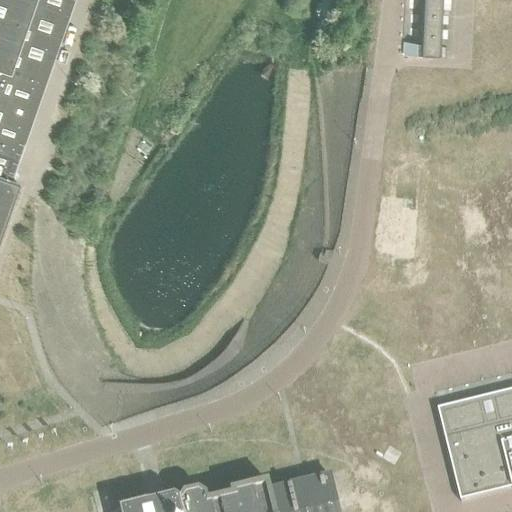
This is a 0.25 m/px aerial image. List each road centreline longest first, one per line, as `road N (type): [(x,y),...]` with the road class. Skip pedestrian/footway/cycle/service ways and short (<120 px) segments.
road 1 (track): [(333,294),(313,298),(208,386),(123,409),(83,396),(48,350),(31,307),(0,298)]
road 2 (track): [(0,265),(86,0)]
